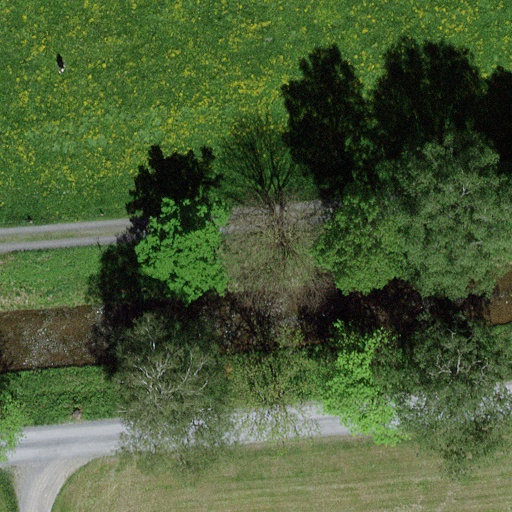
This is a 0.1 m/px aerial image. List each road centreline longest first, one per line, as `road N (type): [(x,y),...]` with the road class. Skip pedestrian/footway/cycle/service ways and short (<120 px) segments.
road 1 (track): [(0,238),(511,180)]
road 2 (track): [(511,397),(0,452)]
